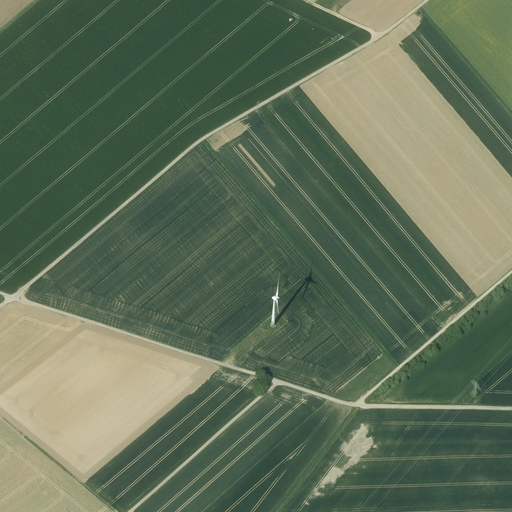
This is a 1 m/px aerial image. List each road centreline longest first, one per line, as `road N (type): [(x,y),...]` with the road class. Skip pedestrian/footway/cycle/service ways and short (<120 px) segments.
road 1 (track): [(12,299),(201,140),(428,0)]
road 2 (track): [(274,511),(355,406),(511,271)]
road 3 (track): [(201,140),(397,369)]
road 4 (track): [(12,299),(276,382)]
road 5 (track): [(276,382),(355,406),(511,409)]
road 6 (track): [(276,382),(130,511)]
road 7 (track): [(115,511),(0,416)]
road 8 (track): [(511,114),(420,6)]
